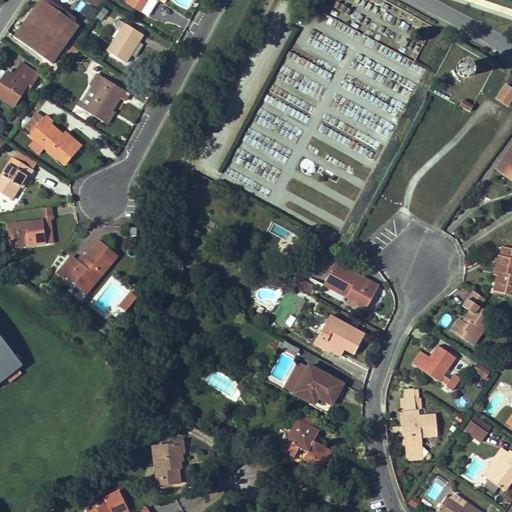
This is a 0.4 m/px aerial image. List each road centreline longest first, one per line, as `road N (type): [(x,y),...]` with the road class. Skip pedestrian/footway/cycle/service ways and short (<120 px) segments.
road 1 (residential): [(421,258),(375,381),(376,453),(404,511)]
road 2 (residential): [(115,193),(218,0)]
road 3 (unknown): [(367,511),(322,478),(231,445)]
